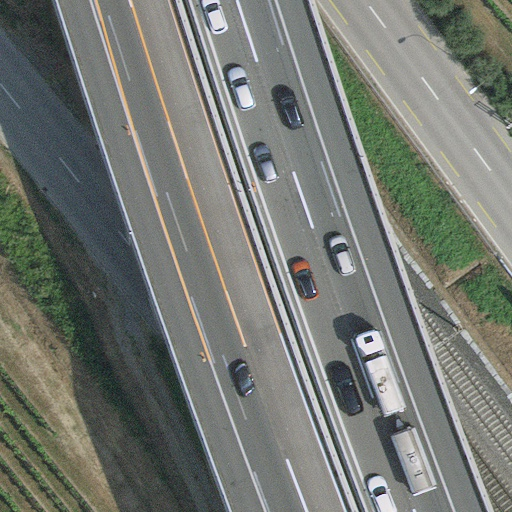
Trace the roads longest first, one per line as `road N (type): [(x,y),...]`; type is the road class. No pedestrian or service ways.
road 1 (tertiary): [(341,511),(0,89)]
road 2 (motorway): [(422,511),(244,0)]
road 3 (motorway): [(122,0),(294,511)]
road 4 (primary): [(511,214),(356,0)]
